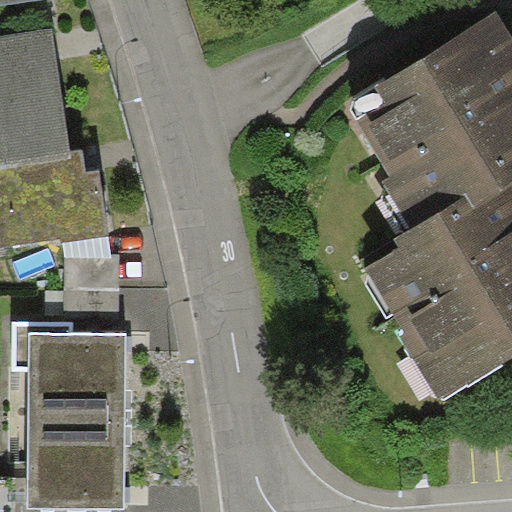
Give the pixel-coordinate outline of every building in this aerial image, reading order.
[(384,104),(357,121),(392,176),(383,182),(414,231),(511,169),(511,34),(498,12),(374,89),(384,104)] [(52,27),(0,34),(0,162),(72,151),(52,27)] [(84,149),(72,151),(0,162),(0,245),(61,235),(62,244),(64,244),(109,236),(111,236),(99,168),(87,170),(84,149)] [(511,169),(414,231),(396,242),(401,249),(366,271),(404,331),(398,335),(442,406),(511,362),(511,169)] [(109,236),(64,244),(64,257),(113,257),(113,252),(109,236)] [(113,257),(64,257),(64,289),(120,290),(120,252),(113,252),(113,257)] [(120,334),(120,290),(64,289),(63,321),(74,321),(74,334),(120,334)] [(127,341),(127,334),(120,334),(74,334),(74,321),(63,321),(12,321),(12,371),(29,371),(29,424),(127,424),(127,341)] [(127,491),(127,424),(29,424),(29,508),(127,508),(127,491)]
